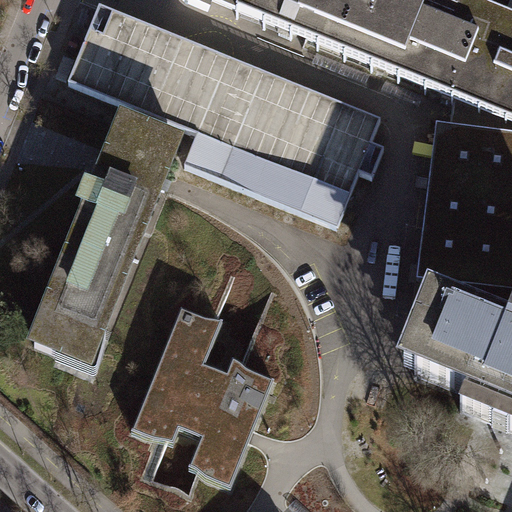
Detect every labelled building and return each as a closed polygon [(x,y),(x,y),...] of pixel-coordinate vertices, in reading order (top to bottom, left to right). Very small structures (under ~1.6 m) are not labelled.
[(179,0),(209,12),(211,6),(456,105),(511,127),(511,22),(505,20),(455,0),(179,0)] [(432,286),(431,302),(511,335),(511,127),(456,105),(452,131),(437,129),(417,284),(432,286)] [(178,149),(124,127),(96,195),(88,192),(81,210),(90,214),(35,348),(59,358),(62,350),(92,362),(178,149)] [(511,335),(431,302),(420,329),(433,335),(431,341),(416,377),(468,397),(461,414),(511,434),(511,335)] [(199,479),(232,493),(253,439),(275,385),(242,372),(234,368),(228,382),(205,373),(223,330),(215,327),(182,313),(133,435),(166,449),(174,452),(180,438),(202,447),(190,476),(199,479)]
